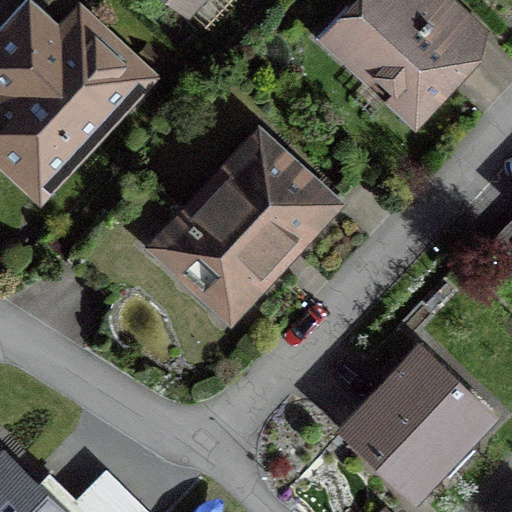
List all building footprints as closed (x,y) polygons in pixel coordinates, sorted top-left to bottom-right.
[(415,112),(469,55),(462,48),(481,28),(451,0),(374,0),(359,16),(371,28),(347,54),(373,78),(379,72),(395,87),(392,90),(415,112)] [(29,15),(0,46),(0,76),(9,85),(6,99),(16,111),(0,127),(0,145),(39,181),(124,89),(134,98),(146,85),(80,23),(84,30),(66,49),(29,15)] [(242,299),(332,202),(259,134),(173,227),(131,188),(77,246),(125,290),(162,249),(209,293),(222,280),(242,299)] [(353,438),(413,495),(491,412),(421,346),(371,399),(381,408),(353,438)] [(65,511),(7,454),(0,460),(0,511),(65,511)]
